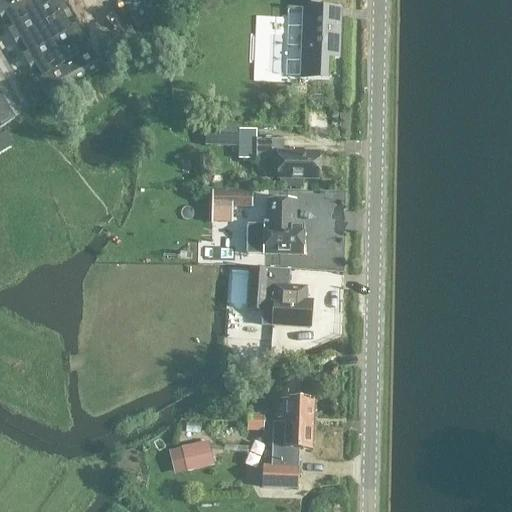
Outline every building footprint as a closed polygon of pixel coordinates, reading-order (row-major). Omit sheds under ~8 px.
[(0,0),(0,130),(101,70),(59,0),(0,0)] [(293,0),(293,10),(297,10),(303,10),(300,80),(329,81),(330,51),(339,51),(341,9),(321,9),(321,0),(293,0)] [(207,144),(241,146),(240,157),(255,158),(256,130),(207,128),(207,144)] [(321,179),(321,166),(319,166),(320,154),(283,154),(284,141),(257,141),(256,162),(279,162),(279,180),(319,181),(319,179),(321,179)] [(253,206),(253,191),(214,191),(214,206),(253,206)] [(303,257),(303,227),(293,227),(294,202),(268,201),(268,227),(265,227),(264,256),(303,257)] [(311,330),(313,303),(306,302),(306,289),(276,287),(278,272),(251,270),(248,312),(273,314),(272,327),(311,330)] [(276,420),(276,425),(314,426),(315,401),(299,400),(299,386),(277,385),(277,401),(285,401),(284,420),(276,420)] [(249,422),(265,423),(265,414),(249,414),(249,422)] [(265,423),(249,422),(248,430),(264,431),(265,423)] [(263,478),(263,489),(298,490),(299,469),(298,469),(299,451),(313,451),(314,426),(276,425),(274,468),(263,468),(263,478)] [(176,476),(217,465),(210,439),(170,450),(176,476)]
